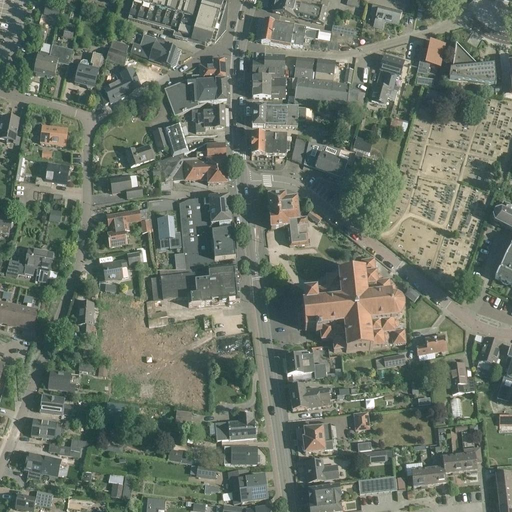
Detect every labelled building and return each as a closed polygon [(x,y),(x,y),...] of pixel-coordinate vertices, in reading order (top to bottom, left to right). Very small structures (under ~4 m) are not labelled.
[(133,0),(133,4),(128,20),(176,35),(175,39),(180,40),(179,41),(186,43),(187,41),(207,47),(210,45),(211,44),(211,43),(215,44),(217,36),(225,32),(223,29),(226,17),(223,16),(226,4),(213,1),(213,0),(133,0)] [(288,0),(276,0),(273,14),(313,24),(323,26),(328,10),(327,10),(320,8),(318,8),(288,0)] [(350,0),(347,0),(346,6),(358,9),(360,2),(350,0)] [(369,17),(376,18),(373,29),(382,31),(384,24),(397,28),(401,14),(379,8),(372,6),(369,17)] [(60,11),(46,7),(44,16),(58,19),(60,11)] [(265,23),(261,45),(290,50),(291,47),(302,49),(305,31),(306,28),(279,23),(279,25),(269,24),(265,23)] [(65,26),(62,39),(71,41),(74,28),(65,26)] [(332,28),(330,34),(332,35),(353,39),(354,32),(332,28)] [(305,31),(302,49),(315,51),(315,52),(317,52),(318,50),(337,53),(339,45),(352,47),(353,39),(332,35),(330,34),(329,34),(322,33),(319,32),(318,33),(305,31)] [(143,49),(140,58),(149,61),(161,65),(161,66),(171,69),(172,70),(175,68),(180,53),(177,51),(166,47),(165,48),(155,45),(156,42),(144,38),(141,48),(143,49)] [(112,42),(110,49),(128,57),(128,56),(126,56),(128,48),(112,42)] [(422,50),(417,74),(427,76),(429,66),(439,68),(444,46),(430,44),(428,52),(422,50)] [(45,77),(45,78),(54,81),(54,79),(57,65),(63,66),(66,52),(60,50),(52,48),(50,56),(49,60),(45,77)] [(128,57),(110,49),(109,49),(108,55),(106,63),(124,69),(128,57)] [(451,71),(449,80),(497,87),(494,66),(479,68),(464,54),(455,52),(453,70),(451,71)] [(34,74),(34,76),(36,76),(36,77),(44,79),(44,78),(45,78),(45,77),(49,60),(50,56),(40,54),(39,53),(38,57),(34,74)] [(79,67),(75,85),(86,87),(87,90),(91,91),(93,89),(94,89),(99,72),(100,65),(105,66),(106,62),(107,60),(93,56),(91,67),(93,67),(92,70),(88,69),(88,65),(87,63),(83,62),(80,63),(79,67)] [(253,61),(253,64),(252,64),(252,65),(253,65),(253,77),(284,79),(284,59),(253,56),(253,61)] [(376,84),(375,87),(397,93),(398,90),(393,88),(396,79),(399,79),(399,76),(400,77),(404,63),(383,58),(379,71),(387,73),(384,86),(376,84)] [(298,81),(313,83),(313,82),(314,62),(296,60),(294,80),(298,81)] [(213,67),(199,67),(199,72),(200,83),(214,82),(225,81),(224,61),(213,62),(213,67)] [(317,62),(315,82),(332,84),(335,63),(317,62)] [(346,70),(343,84),(351,85),(353,72),(346,70)] [(104,93),(99,95),(103,104),(108,101),(110,106),(129,97),(129,98),(133,95),(140,91),(139,87),(133,74),(132,71),(121,76),(120,74),(115,76),(116,78),(118,83),(102,90),(104,93)] [(271,80),(253,80),(253,99),(285,100),(285,83),(283,83),(282,81),(271,80)] [(296,87),(293,106),(356,114),(361,114),(365,95),(364,95),(365,92),(358,91),(359,90),(349,88),(349,87),(313,82),(313,83),(298,81),(297,87),(296,87)] [(186,83),(164,91),(170,108),(174,119),(208,105),(223,104),(227,104),(225,83),(196,84),(192,85),(187,85),(186,83)] [(387,100),(395,102),(397,93),(383,89),(375,87),(371,103),(385,106),(387,100)] [(428,91),(426,98),(435,101),(437,94),(428,91)] [(264,128),(297,129),(297,123),(305,123),(306,110),(265,108),(265,107),(264,107),(263,108),(254,108),(254,107),(253,107),(252,128),(253,128),(253,127),(263,128),(264,128)] [(214,130),(224,130),(224,110),(214,111),(214,113),(199,114),(199,112),(192,113),(192,123),(196,123),(196,131),(196,135),(205,135),(205,130),(214,130)] [(6,125),(2,124),(0,132),(0,140),(7,142),(7,145),(19,147),(20,139),(16,138),(19,121),(10,119),(9,122),(6,125)] [(169,151),(172,159),(188,155),(179,126),(163,131),(169,151)] [(38,133),(42,133),(41,146),(66,148),(67,131),(38,128),(38,133)] [(158,154),(169,151),(163,131),(152,134),(158,154)] [(250,151),(250,154),(252,154),(252,157),(252,158),(272,158),(275,158),(275,148),(278,148),(278,143),(286,143),(290,143),(290,142),(286,142),(286,137),(252,136),(252,139),(251,139),(251,142),(252,142),(252,151),(250,151)] [(296,141),(292,162),(303,166),(314,170),(324,174),(341,180),(347,164),(337,161),(340,152),(308,145),(309,144),(310,140),(297,137),(296,141)] [(324,138),(323,144),(332,146),(334,140),(324,138)] [(356,140),(352,151),(361,154),(364,142),(356,140)] [(275,148),(275,158),(278,158),(279,159),(284,159),(284,158),(286,158),(286,151),(289,151),(290,143),(286,143),(278,143),(278,148),(275,148)] [(22,144),(19,156),(26,157),(27,151),(28,145),(26,145),(22,144)] [(159,163),(159,171),(160,177),(160,184),(174,183),(185,182),(185,183),(207,182),(207,187),(227,186),(226,157),(225,146),(206,147),(188,155),(172,159),(159,163)] [(135,154),(126,157),(131,172),(141,169),(140,168),(154,163),(149,150),(135,154)] [(359,169),(363,156),(356,154),(352,166),(359,169)] [(18,159),(14,182),(20,183),(23,160),(18,159)] [(36,179),(35,186),(39,186),(39,188),(51,189),(52,184),(66,187),(69,170),(48,166),(46,181),(36,179)] [(112,196),(125,194),(127,201),(143,199),(141,189),(131,190),(130,179),(110,182),(112,196)] [(285,196),(268,198),(270,217),(269,217),(271,230),(271,231),(288,229),(290,248),(308,246),(307,236),(306,227),(306,221),(299,222),(297,201),(297,200),(285,201),(285,196)] [(208,200),(208,201),(195,203),(196,207),(201,207),(202,216),(210,215),(211,227),(231,225),(229,199),(208,200)] [(12,200),(10,214),(24,216),(26,202),(12,200)] [(215,270),(215,263),(234,261),(231,225),(211,227),(210,215),(202,216),(201,207),(196,207),(195,203),(190,203),(180,206),(185,273),(215,270)] [(494,223),(495,224),(494,226),(499,228),(500,227),(511,232),(511,243),(494,279),(511,287),(511,211),(509,210),(510,208),(503,204),(501,210),(495,212),(492,218),(494,223)] [(307,217),(318,224),(322,218),(311,211),(307,217)] [(50,212),(49,222),(57,223),(58,214),(50,212)] [(107,221),(105,221),(106,227),(108,227),(108,229),(110,229),(128,226),(127,225),(149,222),(148,214),(139,215),(139,213),(107,218),(107,221)] [(0,230),(10,232),(12,222),(0,219),(0,230)] [(173,219),(157,221),(159,242),(160,242),(169,241),(170,250),(170,251),(181,250),(180,235),(175,235),(173,219)] [(148,223),(141,224),(142,236),(151,235),(149,223),(148,223)] [(109,243),(107,243),(108,249),(110,248),(110,250),(126,247),(125,240),(125,237),(127,236),(127,233),(129,233),(128,226),(110,229),(111,236),(108,236),(109,243)] [(33,277),(34,270),(38,271),(41,253),(29,251),(28,257),(20,256),(18,264),(10,262),(7,277),(17,279),(17,276),(24,278),(24,276),(33,277)] [(54,256),(41,253),(38,271),(41,271),(39,283),(48,285),(54,256)] [(139,255),(127,257),(129,269),(140,267),(140,265),(139,255)] [(182,256),(174,257),(176,273),(183,273),(185,273),(184,256),(182,256)] [(396,297),(391,297),(391,296),(393,296),(394,294),(395,292),(394,288),(392,287),(389,286),(388,284),(380,285),(382,282),(381,279),(379,277),(377,276),(376,274),(375,274),(374,262),(362,263),(362,266),(358,267),(358,272),(359,271),(359,274),(338,276),(338,278),(326,279),(327,290),(315,291),(316,292),(314,292),(313,289),(311,288),(308,289),(306,290),(305,293),(303,293),(304,305),(302,306),(302,307),(301,307),(301,309),(302,309),(303,314),(302,314),(302,317),(303,317),(304,321),(302,322),(303,324),(304,324),(305,330),(304,330),(304,331),(305,331),(305,332),(315,331),(315,336),(320,335),(321,343),(332,341),(333,353),(346,351),(346,353),(372,350),(372,348),(405,345),(404,333),(400,333),(399,330),(397,330),(398,328),(403,328),(402,325),(398,325),(396,323),(394,322),(394,321),(399,319),(401,317),(402,316),(403,315),(403,313),(404,311),(403,305),(402,303),(401,302),(401,300),(397,298),(396,297)] [(122,280),(128,280),(126,269),(125,263),(102,266),(105,283),(122,280)] [(198,276),(186,277),(181,278),(181,276),(180,276),(180,278),(151,281),(154,303),(154,304),(183,301),(183,303),(185,303),(185,301),(188,301),(189,309),(240,304),(236,270),(197,274),(198,276)] [(106,286),(105,293),(115,295),(116,287),(106,286)] [(414,304),(418,298),(410,291),(405,297),(414,304)] [(13,327),(17,307),(6,305),(2,325),(13,327)] [(77,326),(82,327),(82,335),(90,336),(90,333),(94,333),(94,328),(93,328),(94,306),(79,305),(77,326)] [(28,309),(17,307),(13,327),(23,330),(28,309)] [(28,309),(23,330),(34,332),(39,312),(28,309)] [(155,314),(147,315),(149,328),(168,326),(167,326),(166,315),(166,313),(155,314)] [(213,331),(212,319),(202,320),(204,332),(213,331)] [(426,347),(416,349),(417,357),(432,355),(446,353),(446,352),(444,338),(425,341),(426,347)] [(502,345),(485,340),(484,343),(482,342),(481,345),(474,343),(472,349),(472,355),(474,356),(473,361),(478,362),(479,362),(479,363),(495,369),(502,345)] [(511,348),(507,359),(501,378),(504,379),(497,399),(508,403),(511,390),(511,348)] [(301,357),(285,359),(287,377),(303,376),(303,375),(313,374),(315,381),(326,379),(325,366),(313,367),(313,356),(301,358),(301,357)] [(405,366),(404,357),(383,360),(383,361),(375,362),(377,371),(384,370),(405,366)] [(92,368),(79,366),(78,373),(91,375),(92,368)] [(449,368),(452,396),(467,394),(475,393),(474,380),(465,381),(463,366),(449,368)] [(70,376),(51,373),(48,390),(74,394),(75,387),(69,386),(70,376)] [(289,389),(291,406),(303,404),(303,403),(305,402),(306,406),(309,406),(313,406),(313,402),(319,402),(319,404),(330,402),(328,390),(318,391),(318,390),(305,392),(304,387),(289,389)] [(40,414),(40,415),(62,417),(62,416),(71,418),(73,408),(70,407),(63,406),(64,401),(42,398),(40,414)] [(330,407),(330,402),(319,404),(319,402),(313,402),(313,406),(309,406),(306,406),(305,402),(303,403),(303,404),(291,406),(292,413),(330,407)] [(136,426),(138,410),(108,406),(107,417),(119,419),(118,424),(136,426)] [(175,426),(190,427),(192,414),(176,413),(175,426)] [(367,415),(354,417),(356,432),(369,430),(367,415)] [(210,436),(216,436),(217,443),(256,441),(255,424),(254,424),(254,416),(239,417),(239,425),(228,425),(215,426),(209,426),(210,436)] [(511,417),(499,418),(499,431),(511,430),(511,417)] [(444,418),(435,419),(435,426),(445,425),(444,418)] [(56,424),(34,421),(31,439),(54,442),(54,441),(60,442),(62,426),(56,425),(56,424)] [(304,446),(302,448),(302,452),(305,454),(305,455),(325,453),(324,444),(332,443),(330,426),(321,427),(321,430),(304,431),(305,440),(303,440),(304,446)] [(107,428),(103,452),(122,455),(122,448),(111,447),(112,436),(124,437),(125,431),(107,428)] [(71,441),(70,449),(80,450),(91,452),(93,443),(93,442),(86,441),(86,444),(71,441)] [(370,444),(357,446),(358,454),(371,452),(370,444)] [(80,450),(70,449),(59,448),(58,455),(57,457),(59,457),(79,460),(80,450)] [(257,457),(257,450),(224,449),(224,466),(257,467),(257,465),(260,466),(260,457),(257,457)] [(479,449),(463,451),(463,456),(465,473),(466,473),(466,474),(469,474),(469,476),(477,475),(477,471),(476,464),(481,464),(479,449)] [(169,462),(182,462),(182,453),(169,452),(169,462)] [(385,453),(356,456),(357,463),(370,461),(370,465),(386,463),(385,453)] [(28,455),(24,472),(28,473),(26,480),(40,483),(42,476),(39,475),(43,458),(28,455)] [(463,456),(453,457),(455,474),(465,473),(463,456)] [(453,457),(442,458),(443,468),(444,475),(455,474),(453,457)] [(57,478),(61,463),(54,461),(54,460),(43,458),(39,475),(42,476),(50,478),(50,477),(57,478)] [(322,463),(306,465),(308,484),(324,482),(338,480),(336,468),(322,469),(322,463)] [(421,465),(405,467),(407,478),(411,477),(412,489),(423,488),(421,471),(421,465)] [(443,468),(432,469),(434,486),(445,485),(444,475),(443,468)] [(495,477),(496,488),(511,485),(511,468),(496,470),(497,476),(495,477)] [(199,469),(198,479),(217,481),(218,471),(199,469)] [(432,469),(421,471),(423,488),(434,486),(432,469)] [(240,494),(266,491),(265,479),(249,481),(248,473),(243,473),(227,474),(228,483),(231,483),(232,495),(236,494),(240,493),(240,494)] [(133,480),(124,479),(120,503),(129,504),(133,480)] [(358,484),(359,498),(396,494),(394,480),(358,484)] [(404,480),(397,480),(398,491),(405,490),(404,480)] [(511,485),(496,488),(497,498),(511,496),(511,485)] [(110,500),(120,501),(122,488),(112,486),(110,500)] [(339,488),(308,492),(309,503),(311,503),(311,507),(309,508),(309,511),(340,511),(339,499),(340,499),(339,488)] [(266,491),(240,494),(241,506),(267,503),(266,491)] [(36,501),(18,497),(16,510),(23,511),(34,511),(35,508),(51,511),(54,496),(38,493),(36,501)] [(511,496),(497,498),(499,509),(511,507),(511,496)] [(146,511),(156,511),(164,511),(165,502),(147,500),(146,511)]
